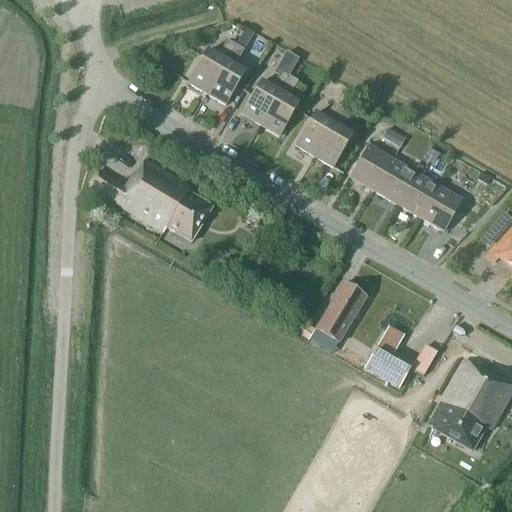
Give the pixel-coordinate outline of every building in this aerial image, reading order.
[(205,96),(234,46),(226,42),(216,59),(205,53),(187,85),(205,96)] [(233,69),(243,51),(234,46),(205,96),(224,107),(244,75),(233,69)] [(259,127),(288,78),(298,61),(285,53),(272,76),(277,78),(270,90),(260,84),(240,116),(259,127)] [(296,83),(288,78),(259,127),(278,139),(297,106),(287,100),(296,83)] [(313,159),(342,110),(333,105),(324,122),(313,116),(294,148),(313,159)] [(342,110),(313,159),(332,170),(351,137),(341,131),(350,115),(342,110)] [(381,140),(399,150),(403,141),(386,132),(381,140)] [(373,193),(391,162),(367,148),(349,180),(373,193)] [(396,207),(414,175),(391,162),(373,193),(396,207)] [(188,191),(143,163),(135,175),(133,174),(124,189),(97,172),(87,188),(161,234),(164,229),(188,244),(210,209),(186,194),(188,191)] [(418,220),(437,188),(414,175),(396,207),(418,220)] [(437,188),(418,220),(442,234),(460,202),(437,188)] [(488,208),(477,200),(457,228),(468,236),(488,208)] [(511,229),(487,258),(494,264),(500,257),(511,267),(511,277),(511,279),(511,229)] [(227,283),(237,289),(246,275),(236,268),(227,283)] [(338,344),(366,299),(343,285),(325,314),(326,314),(316,330),(338,344)] [(307,342),(314,332),(303,324),(296,335),(307,342)] [(397,391),(409,371),(411,367),(377,346),(363,370),(397,391)] [(423,347),(411,367),(409,371),(421,379),(435,354),(423,347)] [(487,432),(511,390),(462,363),(425,428),(470,453),(483,430),(487,432)]
